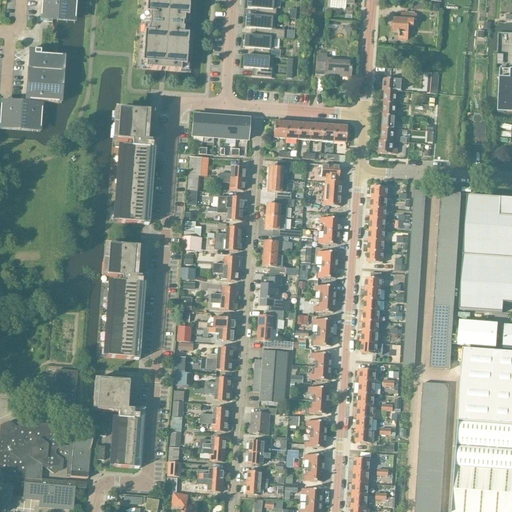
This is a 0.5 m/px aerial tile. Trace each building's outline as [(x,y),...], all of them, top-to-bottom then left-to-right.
[(41,0),(41,4),(40,22),(47,22),(52,22),(52,23),(74,24),(75,15),(76,4),(75,0),(41,0)] [(146,0),(145,14),(149,15),(148,32),(144,32),(141,64),(146,64),(146,70),(160,71),(162,71),(165,71),(181,72),(182,67),(187,67),(189,35),(184,35),(185,17),(189,18),(190,1),(190,0),(146,0)] [(246,0),(246,9),(250,10),(256,10),(256,17),(263,17),(275,18),(276,0),(246,0)] [(330,0),(330,8),(345,9),(345,5),(352,5),(352,0),(330,0)] [(401,20),(394,20),(393,34),(399,34),(398,41),(408,42),(409,27),(413,27),(414,21),(416,21),(416,15),(402,14),(401,20)] [(245,17),(244,29),(248,29),(255,30),(254,37),(258,37),(260,37),(273,39),(274,39),(283,40),(284,32),(274,31),(274,30),(275,18),(263,17),(256,17),(249,16),(247,16),(247,17),(245,17)] [(343,28),(346,35),(353,32),(350,25),(343,28)] [(244,37),(243,49),(248,50),(253,50),(253,57),(259,57),(272,58),(279,59),(280,51),(273,51),(273,44),(273,39),(260,37),(258,37),(254,37),(249,37),(246,36),(246,37),(244,37)] [(27,66),(25,101),(29,101),(42,102),(58,103),(61,104),(65,58),(58,57),(57,57),(48,56),(40,56),(41,51),(40,51),(29,51),(27,66)] [(317,54),(316,71),(324,71),(324,77),(350,78),(351,61),(326,60),(326,55),(317,54)] [(242,57),(241,69),(247,70),(252,70),(251,78),(258,78),(270,79),(272,58),(259,57),(253,57),(248,57),(244,56),(244,57),(242,57)] [(511,69),(500,69),(497,113),(505,113),(505,112),(511,112),(511,69)] [(428,74),(427,95),(437,96),(438,75),(428,74)] [(384,79),(383,91),(385,91),(398,92),(401,92),(401,86),(401,81),(384,79)] [(385,91),(384,104),(397,105),(398,92),(385,91)] [(1,101),(0,108),(0,130),(40,133),(42,104),(1,101)] [(384,104),(383,117),(396,118),(397,105),(384,104)] [(117,223),(141,225),(143,225),(148,149),(151,149),(152,145),(151,145),(151,141),(143,140),(145,113),(130,112),(130,113),(119,112),(118,123),(113,123),(113,127),(117,127),(116,142),(124,142),(123,147),(122,147),(117,223)] [(485,145),(486,115),(472,115),(471,124),(470,145),(485,145)] [(193,116),(192,137),(203,138),(204,117),(193,116)] [(204,117),(203,138),(214,139),(215,118),(204,117)] [(383,117),(382,129),(395,130),(396,118),(383,117)] [(215,118),(214,139),(225,140),(226,118),(215,118)] [(226,118),(225,140),(236,140),(237,119),(226,118)] [(237,119),(236,140),(246,141),(248,120),(237,119)] [(273,138),(285,139),(286,123),(274,122),(273,138)] [(286,123),(285,139),(297,140),(298,124),(286,123)] [(298,124),(297,140),(309,141),(310,125),(298,124)] [(310,125),(309,141),(321,142),(322,126),(310,125)] [(322,126),(321,142),(333,143),(334,127),(322,126)] [(334,127),(333,143),(345,144),(346,128),(334,127)] [(382,129),(381,142),(394,143),(395,130),(382,129)] [(379,142),(379,154),(396,155),(397,149),(394,149),(394,143),(381,142),(379,142)] [(189,158),(188,177),(198,178),(200,178),(201,159),(189,158)] [(269,167),(268,179),(287,181),(288,174),(283,174),(283,169),(293,170),(293,163),(277,162),(276,168),(269,167)] [(319,180),(325,181),(323,206),(340,207),(341,185),(338,185),(339,168),(320,167),(319,180)] [(220,174),(219,179),(244,180),(245,169),(230,168),(230,175),(220,174)] [(188,184),(187,191),(197,192),(198,178),(188,177),(188,184)] [(243,192),(244,180),(219,179),(219,183),(229,184),(229,191),(243,192)] [(268,179),(267,192),(275,193),(274,199),(290,200),(291,194),(286,193),(287,181),(268,179)] [(372,187),(372,198),(387,199),(387,188),(372,187)] [(187,198),(186,206),(191,207),(191,198),(195,199),(196,192),(187,192),(187,198)] [(440,193),(440,200),(460,201),(461,194),(460,194),(456,194),(446,193),(440,193)] [(511,200),(467,197),(459,312),(502,315),(503,305),(511,305),(511,200)] [(217,204),(216,209),(217,209),(242,211),(243,199),(228,198),(217,198),(217,204)] [(372,198),(371,209),(386,210),(387,199),(372,198)] [(266,205),(265,217),(286,218),(287,207),(290,207),(290,200),(274,199),(274,205),(266,205)] [(440,200),(440,206),(460,208),(460,201),(440,200)] [(440,206),(439,213),(459,214),(460,208),(440,206)] [(208,209),(208,213),(217,214),(227,215),(226,221),(241,222),(242,211),(217,209),(216,209),(208,209)] [(371,209),(370,220),(385,221),(386,210),(371,209)] [(439,213),(439,220),(459,221),(459,214),(439,213)] [(398,222),(397,230),(409,230),(409,222),(405,222),(405,216),(398,216),(398,222)] [(265,217),(264,229),(272,230),(272,236),(288,237),(288,231),(285,231),(286,218),(265,217)] [(324,224),(323,232),(338,233),(339,220),(319,219),(319,224),(324,224)] [(370,220),(370,230),(384,231),(385,221),(370,220)] [(439,220),(438,227),(458,228),(459,221),(439,220)] [(195,223),(185,222),(184,236),(194,236),(195,223)] [(438,227),(438,233),(458,235),(458,228),(438,227)] [(215,234),(215,239),(240,241),(240,230),(226,229),(225,235),(215,234)] [(370,230),(369,241),(384,242),(384,231),(370,230)] [(318,245),(337,246),(338,233),(323,232),(323,240),(318,240),(318,245)] [(438,233),(437,240),(458,242),(458,235),(438,233)] [(263,242),(263,255),(277,256),(277,251),(291,252),(291,244),(287,243),(288,237),(272,236),(271,243),(263,242)] [(183,238),(182,252),(193,253),(194,252),(194,239),(195,239),(183,238)] [(301,238),(300,247),(301,247),(311,248),(311,239),(302,239),(301,238)] [(216,250),(224,251),(239,252),(240,241),(215,239),(214,248),(215,248),(216,250)] [(437,240),(437,247),(457,248),(458,242),(437,240)] [(369,241),(368,252),(383,253),(384,242),(369,241)] [(107,358),(133,360),(138,284),(141,285),(142,281),(140,280),(141,276),(133,275),(134,248),(120,247),(120,248),(108,247),(107,258),(103,258),(103,262),(107,262),(106,277),(113,277),(113,282),(112,282),(107,358)] [(437,247),(436,254),(457,255),(457,248),(437,247)] [(382,264),(383,253),(368,252),(367,263),(382,264)] [(321,258),(321,266),(336,267),(337,254),(317,253),(317,258),(321,258)] [(300,254),(299,264),(310,264),(310,255),(300,254)] [(436,254),(436,261),(456,262),(457,255),(436,254)] [(184,266),(192,266),(193,255),(185,255),(184,266)] [(263,255),(262,267),(270,267),(269,274),(281,275),(284,276),(285,276),(285,275),(286,268),(280,268),(281,257),(277,257),(277,256),(263,255)] [(213,264),(213,269),(237,271),(238,260),(224,259),(223,265),(213,264)] [(394,271),(405,272),(405,266),(402,266),(402,260),(395,259),(394,271)] [(436,261),(436,267),(456,269),(456,262),(436,261)] [(335,280),(336,267),(321,266),(320,274),(316,273),(316,279),(335,280)] [(436,267),(435,274),(455,275),(456,269),(436,267)] [(192,268),(182,268),(182,276),(191,276),(192,268)] [(237,282),(237,271),(213,269),(213,273),(223,274),(222,281),(237,282)] [(299,271),(298,281),(306,282),(306,281),(306,272),(299,271)] [(366,279),(366,290),(381,291),(382,280),(381,280),(381,274),(371,273),(370,279),(366,279)] [(260,287),(259,299),(260,299),(260,306),(269,307),(269,312),(278,312),(281,313),(282,300),(279,300),(281,279),(281,277),(281,275),(269,274),(269,279),(268,278),(268,287),(260,287)] [(435,274),(435,281),(455,282),(455,275),(435,274)] [(435,281),(434,288),(455,289),(455,282),(435,281)] [(319,292),(319,300),(334,301),(335,288),(315,287),(314,292),(319,292)] [(434,288),(434,294),(454,296),(455,289),(434,288)] [(211,295),(211,299),(235,301),(236,290),(222,289),(221,295),(211,295)] [(366,290),(365,300),(380,301),(381,291),(366,290)] [(434,294),(433,301),(454,303),(454,296),(434,294)] [(396,303),(403,304),(404,295),(397,295),(396,303)] [(180,304),(180,311),(191,312),(191,305),(192,298),(181,298),(180,304)] [(234,312),(235,301),(211,299),(210,303),(220,304),(220,311),(234,312)] [(333,314),(334,301),(319,300),(318,308),(313,307),(313,313),(333,314)] [(365,300),(364,311),(379,312),(380,301),(365,300)] [(433,301),(433,308),(453,309),(454,303),(433,301)] [(433,308),(432,315),(453,316),(453,309),(433,308)] [(364,311),(363,322),(379,323),(379,312),(364,311)] [(258,317),(257,330),(271,331),(277,331),(278,321),(281,321),(282,319),(282,313),(281,313),(278,312),(269,312),(266,312),(266,318),(258,317)] [(178,313),(178,323),(188,324),(189,313),(178,313)] [(432,315),(432,322),(452,323),(453,316),(432,315)] [(209,325),(208,329),(233,331),(234,320),(213,318),(210,325),(209,325)] [(317,326),(316,334),(332,335),(332,322),(313,321),(312,326),(317,326)] [(363,322),(363,333),(378,334),(379,323),(363,322)] [(432,322),(432,328),(452,330),(452,323),(432,322)] [(496,349),(496,348),(497,325),(460,322),(458,346),(496,349)] [(511,349),(511,325),(504,325),(502,349),(511,349)] [(176,342),(176,343),(190,344),(190,343),(191,328),(177,328),(176,342)] [(432,328),(431,335),(452,336),(452,330),(432,328)] [(232,342),(233,331),(208,329),(208,334),(218,334),(217,341),(232,342)] [(257,330),(256,342),(264,343),(263,349),(290,351),(291,343),(270,341),(271,331),(257,330)] [(363,333),(362,343),(377,344),(378,334),(363,333)] [(313,347),(331,348),(332,335),(316,334),(316,342),(313,342),(313,347)] [(431,335),(431,342),(451,343),(452,336),(431,335)] [(431,342),(430,349),(451,350),(451,343),(431,342)] [(362,343),(361,354),(377,355),(382,356),(383,345),(377,345),(377,344),(362,343)] [(177,351),(192,352),(193,345),(178,344),(177,351)] [(206,355),(206,359),(230,361),(231,350),(217,349),(216,356),(206,355)] [(430,349),(430,355),(450,357),(451,350),(430,349)] [(458,422),(451,511),(511,511),(511,353),(463,350),(458,422)] [(287,354),(262,352),(261,361),(255,361),(252,392),(259,393),(258,402),(283,404),(287,354)] [(315,360),(315,367),(329,368),(330,356),(310,355),(310,360),(315,360)] [(430,355),(429,362),(450,364),(450,357),(430,355)] [(187,373),(187,366),(187,360),(181,359),(175,359),(174,372),(187,373)] [(230,372),(230,361),(206,359),(206,363),(216,364),(215,371),(230,372)] [(429,362),(429,369),(449,370),(450,364),(429,362)] [(328,381),(329,368),(315,367),(314,375),(309,375),(309,380),(328,381)] [(360,370),(359,383),(375,384),(376,371),(360,370)] [(64,392),(62,418),(73,419),(76,373),(56,371),(55,391),(64,392)] [(174,373),(173,386),(185,387),(186,374),(174,373)] [(205,383),(205,385),(204,385),(204,390),(228,392),(229,380),(215,379),(215,384),(205,383)] [(117,418),(113,467),(133,469),(136,420),(138,420),(138,416),(137,416),(138,411),(127,410),(129,383),(110,382),(110,383),(98,382),(97,397),(93,397),(92,401),(97,401),(96,412),(118,413),(118,418),(117,418)] [(359,383),(359,395),(374,396),(375,384),(359,383)] [(313,394),(312,401),(327,402),(328,390),(308,388),(308,393),(313,394)] [(228,392),(204,390),(203,394),(214,395),(213,402),(227,403),(228,392)] [(183,403),(184,393),(173,392),(172,402),(183,403)] [(359,395),(358,407),(373,408),(374,396),(359,395)] [(326,416),(327,402),(312,401),(312,410),(309,410),(308,415),(326,416)] [(173,403),(172,410),(183,411),(183,403),(173,403)] [(358,407),(357,419),(373,420),(373,408),(358,407)] [(260,415),(251,414),(250,422),(252,422),(252,424),(251,424),(250,434),(256,435),(256,436),(258,436),(258,435),(267,435),(268,416),(275,416),(275,410),(260,409),(260,415)] [(200,416),(199,420),(226,422),(227,411),(213,410),(212,416),(200,416)] [(0,471),(0,472),(2,471),(5,477),(3,486),(0,485),(0,511),(4,511),(5,511),(9,496),(23,497),(23,499),(39,500),(39,507),(72,510),(74,488),(86,489),(86,484),(79,483),(73,482),(72,482),(63,481),(63,482),(41,480),(41,478),(41,474),(42,466),(53,474),(62,470),(63,461),(67,461),(66,476),(66,475),(70,476),(70,478),(80,479),(87,479),(88,471),(90,450),(93,435),(82,434),(74,433),(73,437),(70,437),(69,437),(68,447),(64,446),(65,437),(57,432),(53,433),(53,429),(42,421),(38,422),(38,418),(30,413),(21,417),(20,426),(16,428),(9,423),(0,426),(0,436),(0,437),(0,471)] [(181,433),(182,418),(171,417),(170,432),(181,433)] [(289,417),(288,427),(298,427),(299,418),(289,417)] [(357,419),(356,431),(372,432),(373,420),(357,419)] [(211,432),(225,433),(226,422),(199,420),(199,424),(212,425),(211,432)] [(99,435),(98,437),(99,437),(104,437),(106,437),(107,423),(99,422),(99,435)] [(311,428),(310,435),(325,436),(326,424),(306,423),(306,428),(311,428)] [(371,444),(372,432),(356,431),(355,443),(371,444)] [(180,447),(181,434),(170,433),(169,447),(180,447)] [(324,450),(325,436),(310,435),(310,443),(305,443),(304,448),(324,450)] [(199,446),(199,450),(224,452),(225,441),(211,440),(210,447),(199,446)] [(249,442),(248,454),(269,455),(269,451),(263,450),(263,443),(249,442)] [(178,462),(179,449),(169,448),(168,461),(178,462)] [(223,463),(224,452),(199,450),(199,454),(209,455),(209,462),(223,463)] [(286,451),(285,468),(293,468),(293,459),(297,460),(298,452),(286,451)] [(248,454),(247,464),(262,466),(262,459),(269,459),(269,455),(248,454)] [(309,461),(308,469),(322,470),(323,457),(304,456),(304,461),(309,461)] [(354,459),(353,471),(369,472),(370,460),(354,459)] [(179,478),(180,464),(168,463),(167,477),(179,478)] [(321,483),(322,470),(308,469),(307,477),(304,477),(304,482),(321,483)] [(197,481),(222,482),(223,471),(208,470),(208,472),(197,471),(197,476),(197,481)] [(353,471),(353,483),(368,484),(369,472),(353,471)] [(246,473),(246,484),(267,485),(267,481),(261,480),(261,474),(246,473)] [(175,493),(176,479),(166,478),(165,493),(175,493)] [(221,493),(222,482),(197,481),(196,485),(207,485),(207,492),(221,493)] [(353,483),(352,495),(368,497),(368,484),(353,483)] [(266,490),(267,485),(246,484),(245,494),(259,495),(260,489),(266,490)] [(284,485),(284,495),(289,496),(292,496),(292,494),(296,494),(297,485),(284,485)] [(306,496),(306,503),(320,503),(321,491),(302,490),(301,495),(306,496)] [(177,495),(175,507),(185,509),(187,496),(177,495)] [(352,495),(351,508),(367,509),(368,497),(352,495)] [(124,497),(123,504),(140,506),(141,499),(124,497)] [(146,500),(144,511),(149,511),(156,511),(159,501),(152,500),(146,499),(146,500)] [(319,511),(320,503),(306,503),(305,511),(300,511),(319,511)]
